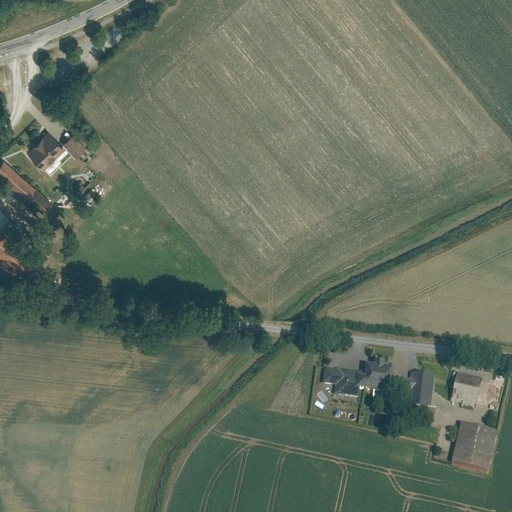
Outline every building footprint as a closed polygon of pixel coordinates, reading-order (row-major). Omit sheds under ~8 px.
[(48,129),(27,152),(49,172),(69,150),(78,158),(87,148),(72,134),(63,144),(48,129)] [(3,158),(0,162),(0,176),(22,193),(17,199),(28,207),(42,189),(3,158)] [(6,226),(0,231),(0,266),(11,279),(34,258),(6,226)] [(367,375),(325,372),(324,386),(336,387),(336,392),(342,392),(342,397),(357,398),(358,392),(371,393),(370,403),(389,404),(390,393),(410,395),(409,409),(416,409),(412,421),(433,424),(436,409),(430,408),(434,377),(412,375),(412,381),(391,379),(391,372),(387,372),(387,366),(375,365),(374,371),(368,371),(367,375)] [(472,410),(481,380),(456,372),(449,398),(460,402),(459,406),(472,410)] [(498,435),(462,426),(452,467),(488,475),(498,435)]
